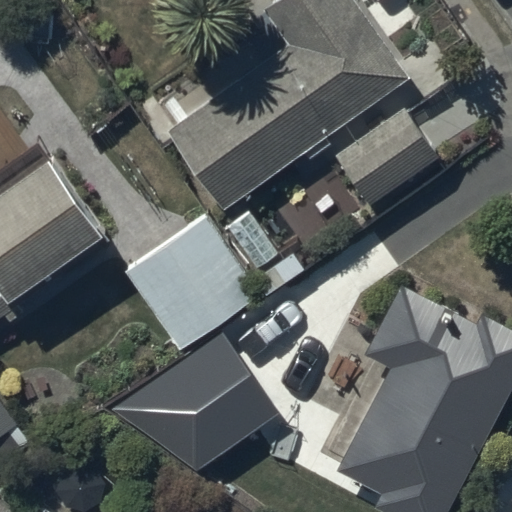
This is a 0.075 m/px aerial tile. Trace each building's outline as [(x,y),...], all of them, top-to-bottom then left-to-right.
[(226,204),(417,73),(366,0),(269,0),(296,38),(171,124),(226,204)] [(442,150),(407,98),(338,145),(373,197),(442,150)] [(0,303),(5,300),(13,312),(26,304),(17,290),(111,225),(100,209),(104,206),(49,127),(0,161),(0,303)] [(259,279),(208,202),(126,260),(180,336),(259,279)] [(367,338),(390,350),(339,455),(380,474),(372,489),(418,511),(438,511),(511,372),(511,312),(482,297),(477,306),(404,268),(367,338)] [(240,386),(208,342),(139,392),(171,436),(240,386)] [(0,397),(0,435),(18,424),(0,397)] [(0,511),(122,511),(115,505),(109,511),(92,511),(87,507),(83,511),(68,511),(40,488),(25,507),(0,486),(0,511)]
